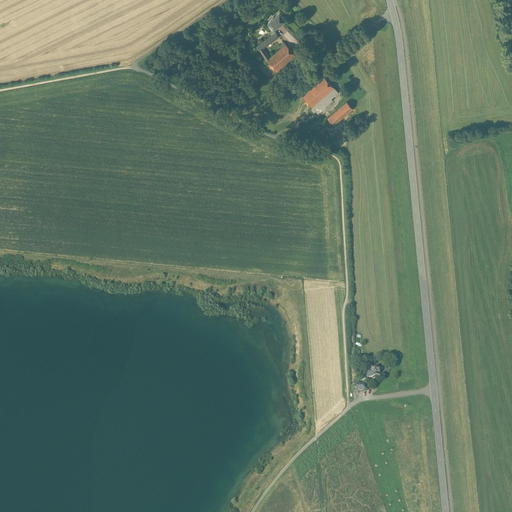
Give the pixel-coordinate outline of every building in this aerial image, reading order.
[(279,13),(275,16),(274,16),(273,17),(268,22),(270,24),(268,26),(274,33),(276,32),(274,30),(285,20),(279,13)] [(274,33),(257,46),(260,50),(263,48),(279,36),(276,32),(274,33)] [(269,58),(266,60),(276,71),(295,55),(284,42),(280,45),(282,47),(269,58)] [(269,58),(263,48),(260,50),(266,60),(269,58)] [(309,89),(302,96),(308,103),(311,106),(319,100),(326,93),(333,87),(324,76),(309,89)] [(333,87),(326,93),(330,98),(338,92),(333,87)] [(326,93),(319,100),(325,107),(332,100),(330,98),(326,93)] [(319,100),(311,106),(317,113),(325,107),(319,100)] [(347,101),(327,118),(334,125),(353,109),(347,101)] [(381,369),(367,369),(367,377),(374,377),(374,379),(378,379),(378,377),(382,377),(381,369)]
